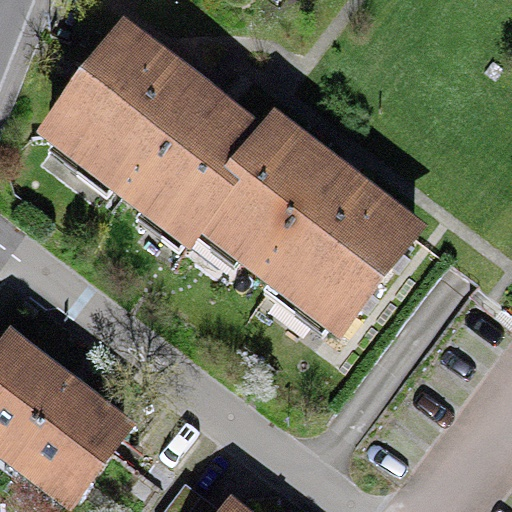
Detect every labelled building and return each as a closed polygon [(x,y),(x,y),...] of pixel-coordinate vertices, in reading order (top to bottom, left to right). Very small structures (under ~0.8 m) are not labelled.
[(188,244),(201,227),(262,148),(124,43),(50,139),(188,244)] [(273,133),(262,148),(201,227),(341,333),(413,239),(273,133)] [(0,363),(0,450),(14,461),(68,390),(12,348),(0,363)] [(124,432),(68,390),(14,461),(69,503),(124,432)] [(216,511),(201,500),(191,511),(216,511)]
